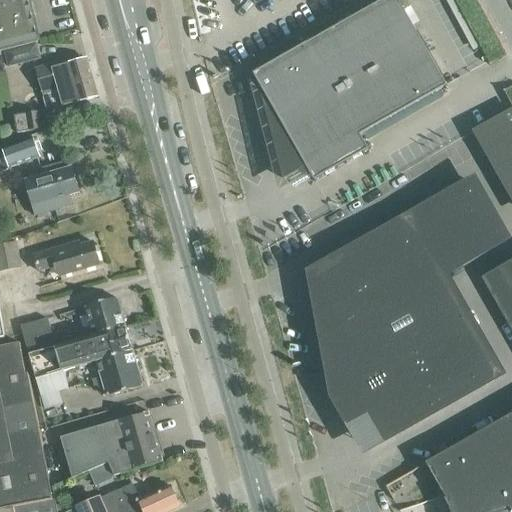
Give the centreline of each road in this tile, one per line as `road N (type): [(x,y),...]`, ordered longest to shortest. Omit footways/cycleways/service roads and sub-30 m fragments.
road 1 (secondary): [(267,511),(119,0)]
road 2 (unknown): [(295,269),(349,475)]
